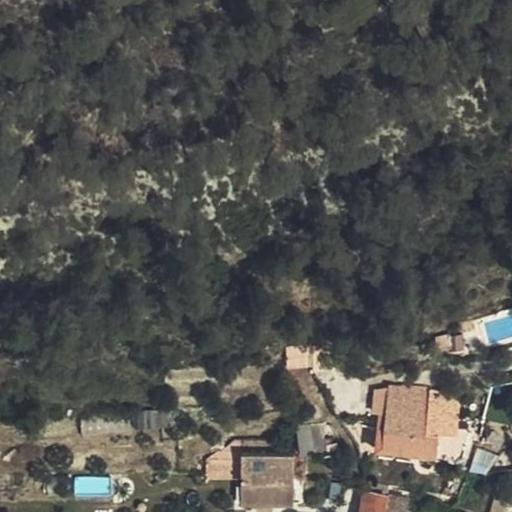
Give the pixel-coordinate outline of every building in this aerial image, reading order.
[(475,341),(474,328),(460,329),(461,342),(475,341)] [(337,366),(361,365),(360,340),(336,341),(337,366)] [(448,426),(452,383),(399,378),(398,389),(408,390),(408,398),(412,399),(411,406),(392,404),(388,443),(471,452),(480,428),(464,427),(448,426)] [(468,384),(452,383),(448,426),(464,427),(468,384)] [(85,431),(131,428),(129,405),(83,409),(85,431)] [(327,435),(328,448),(347,447),(347,442),(339,442),(338,417),(326,418),(327,435)] [(313,419),(314,436),(327,435),(326,418),(313,419)] [(314,449),(328,448),(327,435),(314,436),(314,449)] [(264,476),(309,477),(310,444),(259,443),(257,493),(308,494),(309,490),(264,489),(264,476)] [(229,446),(229,475),(242,475),(242,446),(229,446)] [(309,490),(309,477),(264,476),(264,489),(309,490)] [(511,484),(508,484),(502,508),(511,511),(511,509),(511,484)] [(398,511),(402,490),(379,487),(375,511),(398,511)] [(414,492),(402,490),(398,511),(419,511),(423,493),(421,493),(422,487),(415,487),(414,492)]
